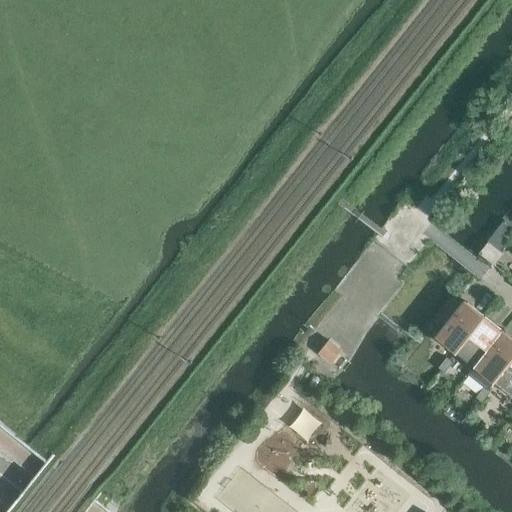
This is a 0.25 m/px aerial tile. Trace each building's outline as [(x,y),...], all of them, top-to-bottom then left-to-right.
[(447,323),(462,305),(452,297),(437,316),(447,323)] [(455,352),(484,316),(464,301),(462,305),(447,323),(436,337),(455,352)] [(503,331),(484,316),(455,352),(474,367),(468,374),(468,375),(503,331)] [(490,392),(488,390),(487,390),(511,358),(511,337),(503,331),(468,375),(484,388),(480,393),(486,397),(490,392)] [(332,363),(342,351),(329,340),(319,353),(332,363)] [(448,368),(452,363),(446,358),(442,363),(448,368)] [(511,358),(487,390),(488,390),(494,383),(511,397),(511,358)] [(444,373),(448,368),(442,363),(438,368),(444,373)] [(482,402),(486,397),(480,393),(476,398),(482,402)]
